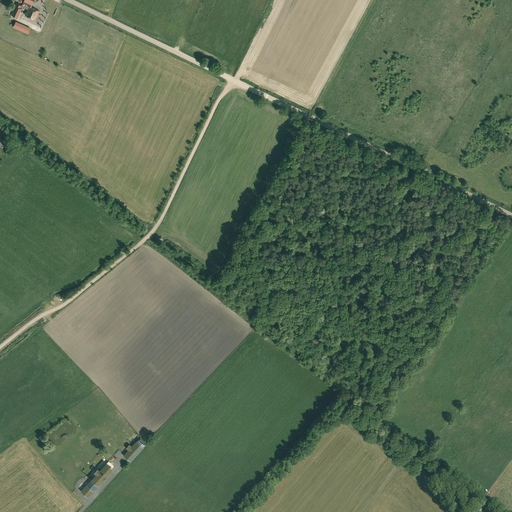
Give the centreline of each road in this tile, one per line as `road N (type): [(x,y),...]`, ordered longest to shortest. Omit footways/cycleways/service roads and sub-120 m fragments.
road 1 (unclassified): [(511,216),(69,0)]
road 2 (track): [(233,80),(146,238),(0,346)]
